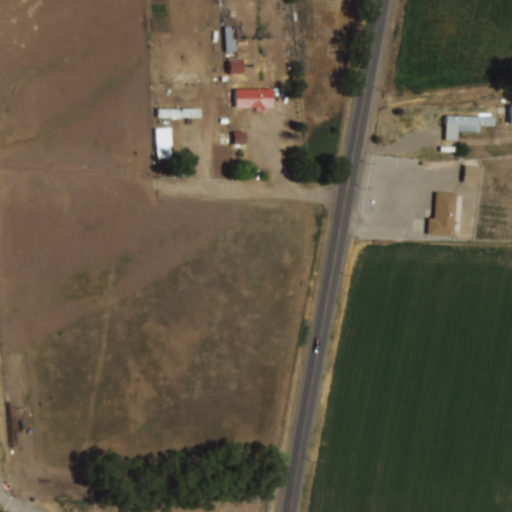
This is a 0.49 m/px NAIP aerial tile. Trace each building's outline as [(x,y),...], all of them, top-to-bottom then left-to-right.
[(224,51),(232,51),(232,28),(224,28),(224,51)] [(227,58),(227,75),(240,74),(240,58),(227,58)] [(235,90),(272,90),(272,108),(235,108),(235,90)] [(158,110),(199,110),(199,119),(158,119),(158,110)] [(446,117),(494,119),(493,127),(479,127),(479,133),(458,132),(458,141),(446,140),(446,117)] [(478,167),(462,166),(461,182),(477,184),(478,167)] [(427,237),(454,239),(457,194),(436,193),(434,219),(428,219),(427,237)]
